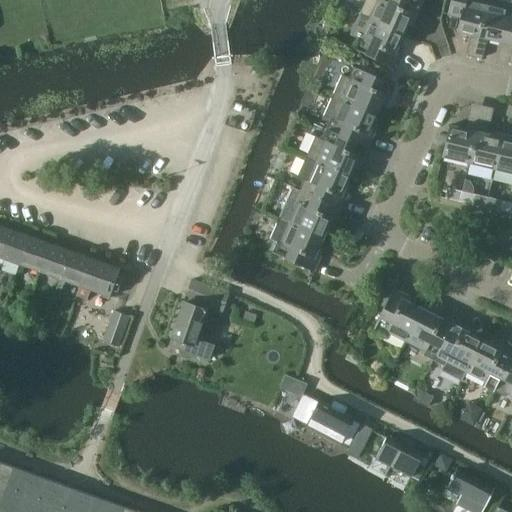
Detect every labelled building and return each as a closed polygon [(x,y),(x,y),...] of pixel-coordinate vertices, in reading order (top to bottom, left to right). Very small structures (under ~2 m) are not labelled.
[(365,0),(359,15),(403,34),(412,15),(417,17),(423,0),(365,0)] [(487,3),(486,3),(473,0),(450,0),(447,15),(460,18),(457,32),(475,36),(474,40),(469,40),(466,54),(474,58),(487,3)] [(500,42),(509,0),(486,0),(486,3),(487,3),(474,58),(482,58),(486,44),(481,42),(482,38),(500,42)] [(511,0),(509,0),(500,42),(511,44),(511,50),(508,62),(511,64),(511,0)] [(397,49),(403,34),(359,15),(350,35),(357,38),(352,49),(394,67),(401,51),(397,49)] [(342,75),(333,95),(377,115),(383,100),(388,102),(395,85),(353,67),(348,78),(342,75)] [(371,130),(377,115),(333,95),(324,116),(330,119),(326,129),(368,148),(375,132),(371,130)] [(469,163),(477,127),(466,124),(465,129),(450,126),(442,157),(469,163)] [(495,169),(502,138),(487,134),(488,130),(477,127),(469,163),(495,169)] [(361,164),(368,148),(326,129),(321,139),(315,136),(306,157),(350,177),(357,162),(361,164)] [(511,173),(511,140),(502,138),(495,169),(511,173)] [(344,191),(350,177),(306,157),(297,177),(304,180),(299,191),(341,209),(348,193),(344,191)] [(460,202),(462,192),(448,188),(445,198),(460,202)] [(334,225),(341,209),(299,191),(294,202),(298,204),(290,223),(323,238),(330,223),(334,225)] [(476,195),(462,192),(460,202),(474,205),(476,195)] [(511,214),(511,209),(511,203),(499,200),(497,211),(511,214)] [(317,253),(323,238),(290,223),(279,218),(270,239),(276,242),(272,253),(314,271),(321,255),(317,253)] [(0,255),(10,229),(0,225),(0,255)] [(0,257),(19,264),(30,236),(10,229),(0,255),(0,257)] [(39,271),(50,243),(30,236),(19,264),(39,271)] [(59,279),(70,251),(50,243),(39,271),(59,279)] [(79,286),(90,258),(70,251),(59,279),(79,286)] [(120,269),(90,258),(79,286),(76,295),(87,299),(91,290),(109,297),(120,269)] [(222,312),(229,294),(191,281),(184,299),(222,312)] [(387,332),(406,341),(422,309),(408,302),(410,298),(394,289),(373,330),(384,336),(387,332)] [(171,338),(172,338),(169,347),(178,350),(179,355),(188,353),(208,360),(213,346),(196,340),(206,311),(183,303),(171,338)] [(434,361),(454,320),(439,312),(437,317),(422,309),(406,341),(425,351),(422,355),(434,361)] [(117,346),(128,315),(114,310),(103,341),(117,346)] [(466,372),(482,340),(468,332),(470,328),(454,320),(434,361),(444,366),(442,371),(461,381),(466,372)] [(493,391),(511,354),(511,349),(499,343),(496,347),(482,340),(466,372),(485,381),(482,386),(493,391)] [(511,354),(493,391),(504,397),(507,392),(511,395),(511,354)] [(286,376),(281,387),(290,391),(295,380),(286,376)] [(419,389),(413,399),(428,407),(433,396),(419,389)] [(303,396),(293,416),(307,424),(305,427),(341,445),(343,442),(350,445),(360,425),(353,421),(355,417),(344,411),(346,408),(334,401),(332,405),(320,399),(317,403),(303,396)] [(468,402),(460,419),(474,426),(483,409),(468,402)] [(388,433),(375,459),(418,481),(429,459),(422,455),(424,451),(415,446),(417,443),(404,436),(402,440),(388,433)] [(440,453),(434,465),(447,471),(453,459),(440,453)] [(131,511),(0,463),(0,511),(131,511)] [(482,511),(495,487),(472,475),(458,468),(448,487),(462,494),(457,505),(470,511),(482,511)]
